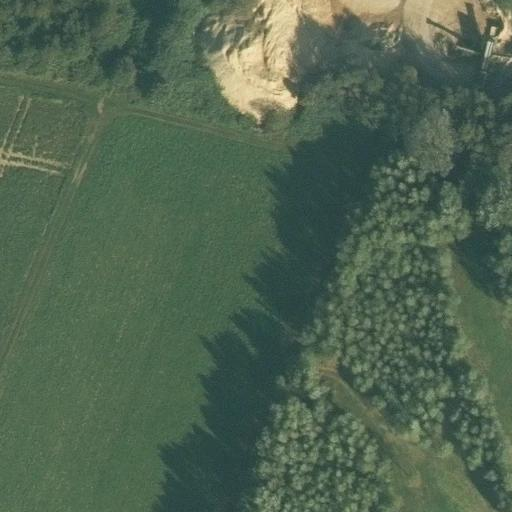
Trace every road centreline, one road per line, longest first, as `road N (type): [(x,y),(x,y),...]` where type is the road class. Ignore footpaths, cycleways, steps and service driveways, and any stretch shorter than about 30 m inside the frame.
road 1 (track): [(0,83),(357,166)]
road 2 (track): [(106,106),(0,371)]
